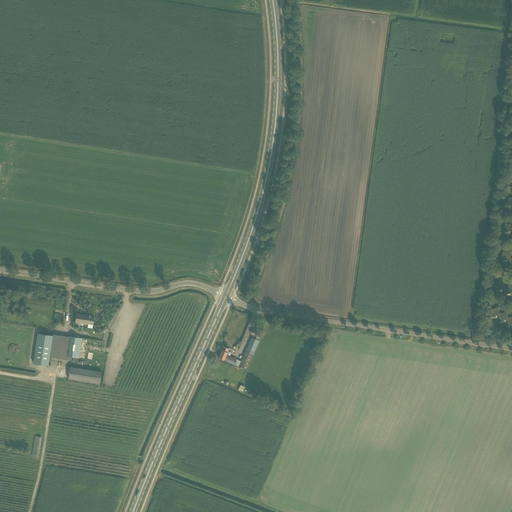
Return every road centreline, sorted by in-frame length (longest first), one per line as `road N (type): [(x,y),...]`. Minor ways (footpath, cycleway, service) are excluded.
road 1 (primary): [(225,296),(253,225),(274,127),(271,0)]
road 2 (unclassified): [(511,349),(271,312),(225,296)]
road 3 (primary): [(133,511),(225,296)]
road 4 (unclassified): [(225,296),(194,283),(146,293),(0,270)]
road 5 (track): [(54,382),(28,511)]
